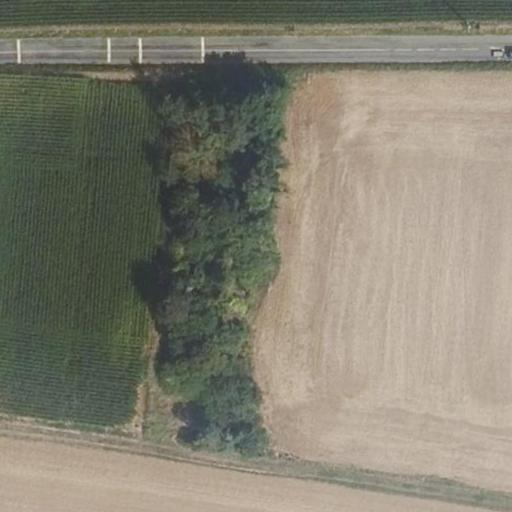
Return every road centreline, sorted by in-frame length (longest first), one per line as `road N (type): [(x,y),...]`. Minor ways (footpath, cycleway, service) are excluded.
road 1 (track): [(0,429),(511,497)]
road 2 (tertiary): [(511,49),(0,57)]
